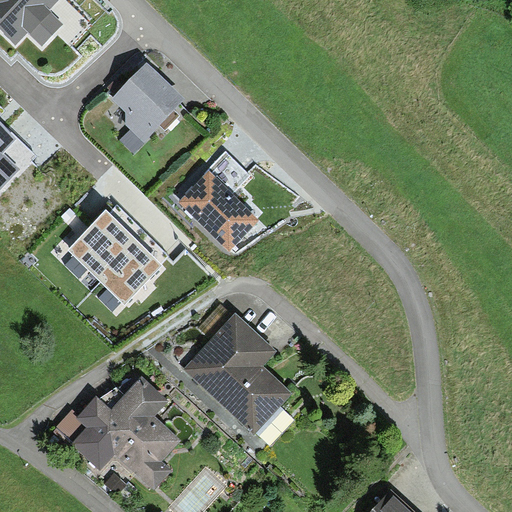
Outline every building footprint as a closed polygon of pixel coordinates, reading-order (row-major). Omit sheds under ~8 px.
[(0,0),(0,31),(20,47),(28,37),(45,50),(66,24),(51,13),(61,0),(0,0)] [(179,104),(142,68),(107,104),(145,140),(179,104)] [(0,196),(35,158),(0,126),(0,196)] [(234,193),(251,174),(224,149),(173,205),(231,257),(264,221),(234,193)] [(158,271),(105,220),(72,254),(125,305),(158,271)] [(235,319),(185,373),(254,437),(292,397),(263,371),(276,357),(235,319)] [(96,402),(77,422),(87,431),(72,448),(100,474),(116,457),(154,492),(172,473),(163,465),(182,445),(155,420),(168,406),(142,382),(111,415),(96,402)] [(412,511),(389,492),(371,511),(412,511)]
